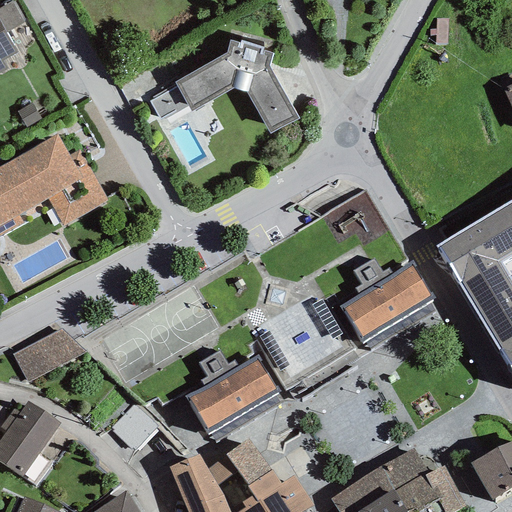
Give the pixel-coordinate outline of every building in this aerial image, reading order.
[(0,71),(7,68),(2,61),(17,53),(5,32),(23,22),(11,2),(0,9),(0,71)] [(298,118),(270,66),(273,54),(263,51),(264,48),(240,41),(239,44),(229,41),(225,54),(173,83),(175,85),(187,106),(191,112),(232,89),(246,93),(269,134),(298,118)] [(511,84),(503,89),(511,108),(511,84)] [(160,120),(187,106),(175,85),(148,99),(160,120)] [(42,119),(32,102),(17,110),(27,128),(42,119)] [(70,155),(58,134),(0,166),(0,226),(19,215),(48,199),(84,179),(70,155)] [(64,226),(109,201),(79,150),(70,155),(84,179),(48,199),(64,226)] [(511,199),(434,246),(511,373),(511,199)] [(0,237),(24,223),(19,215),(0,226),(0,237)] [(362,344),(436,298),(413,260),(391,273),(388,269),(381,273),(373,260),(353,271),(363,285),(357,288),(360,293),(340,305),(362,344)] [(333,340),(343,334),(321,299),(311,305),(333,340)] [(28,382),(86,354),(61,330),(13,355),(28,382)] [(280,371),(290,365),(268,330),(258,336),(280,371)] [(208,436),(282,392),(258,352),(236,365),(233,360),(226,365),(218,351),(198,363),(208,377),(202,380),(205,385),(185,397),(208,436)] [(60,423),(28,401),(19,413),(6,431),(0,439),(0,463),(21,478),(60,423)] [(136,447),(158,423),(135,401),(112,425),(136,447)] [(19,413),(14,409),(1,427),(6,431),(19,413)] [(272,470),(249,439),(225,454),(226,456),(238,471),(248,485),(272,470)] [(511,442),(470,463),(492,500),(511,489),(511,442)] [(428,474),(413,448),(380,466),(331,500),(338,511),(358,511),(392,490),(425,475),(428,474)] [(188,511),(229,511),(223,496),(217,486),(207,470),(198,455),(168,468),(188,511)] [(207,470),(217,486),(238,471),(226,456),(207,470)] [(454,511),(465,506),(444,466),(428,474),(425,475),(392,490),(407,511),(406,511),(454,511)] [(238,511),(303,511),(313,506),(293,476),(281,484),(272,470),(248,485),(246,486),(253,495),(241,503),(245,508),(238,511)] [(406,511),(407,511),(392,490),(358,511),(406,511)] [(138,511),(126,491),(93,511),(138,511)] [(58,511),(23,497),(16,511),(58,511)]
